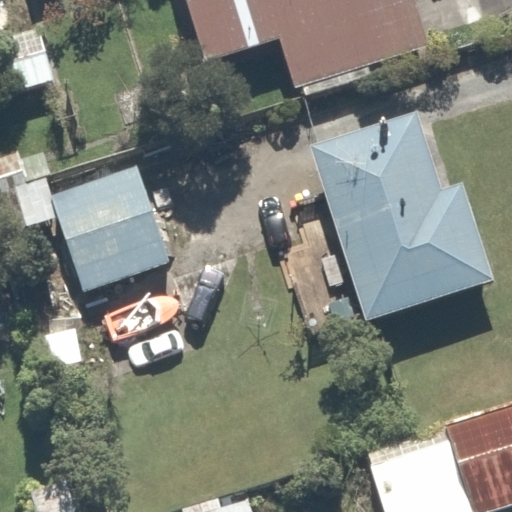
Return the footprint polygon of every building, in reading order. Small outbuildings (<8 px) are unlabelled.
[(378,0),(144,0),(177,106),(265,79),(279,126),(406,87),(378,0)] [(8,61),(0,64),(0,124),(28,114),(8,61)] [(403,148),(294,185),(351,354),(481,310),(448,211),(427,218),(403,148)] [(121,205),(32,234),(60,320),(149,291),(121,205)] [(511,511),(511,436),(441,461),(458,511),(511,511)] [(438,511),(425,477),(357,502),(360,511),(438,511)]
